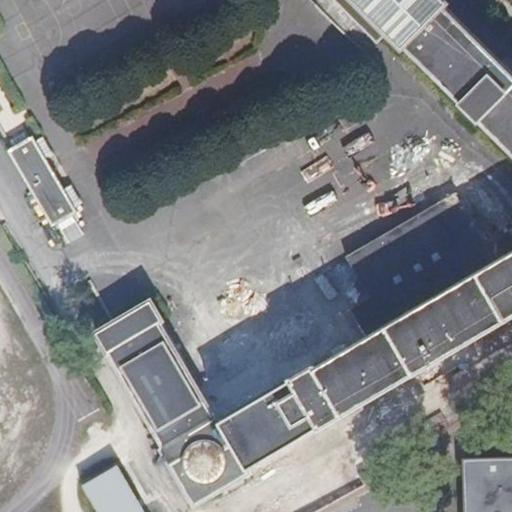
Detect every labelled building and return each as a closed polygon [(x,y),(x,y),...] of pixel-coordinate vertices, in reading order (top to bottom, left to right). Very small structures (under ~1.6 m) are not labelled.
[(333,0),(380,46),(391,35),(511,152),(511,255),(497,263),(457,195),(347,261),(369,299),(201,399),(150,305),(97,338),(195,510),(428,370),(437,385),(511,342),(502,325),(511,319),(511,76),(435,0),(333,0)] [(4,155),(46,229),(69,217),(67,213),(82,203),(71,187),(57,195),(40,166),(55,156),(44,138),(30,145),(28,142),(4,155)] [(306,140),(213,193),(239,238),(332,186),(306,140)] [(511,511),(511,460),(462,462),(463,511),(511,511)] [(100,511),(151,511),(130,464),(87,483),(100,511)]
